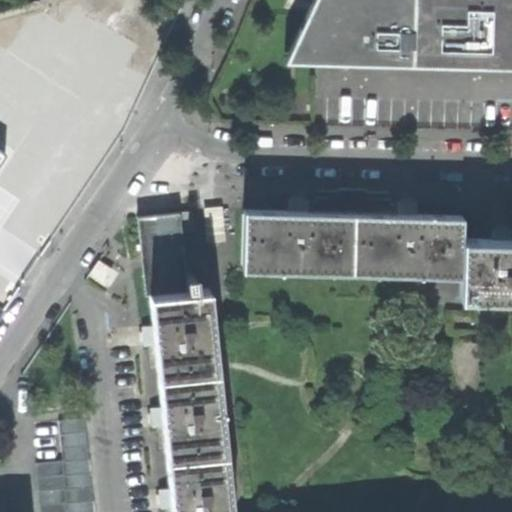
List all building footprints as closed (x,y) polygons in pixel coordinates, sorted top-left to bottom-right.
[(511,0),(316,0),(290,57),(511,66),(511,0)] [(0,192),(7,184),(12,188),(25,172),(20,168),(69,106),(66,104),(63,101),(65,98),(56,71),(28,68),(25,70),(22,68),(19,66),(0,88),(0,192)] [(244,209),(243,268),(460,273),(461,236),(461,216),(417,215),(417,207),(409,207),(398,206),(397,214),(308,211),(307,204),(298,204),(289,204),(289,211),(244,209)] [(147,293),(152,294),(189,290),(189,285),(195,284),(194,273),(187,273),(180,213),(139,217),(143,255),(147,293)] [(491,237),(461,236),(460,273),(459,297),(511,298),(511,237),(510,237),(510,231),(500,231),(491,230),(491,237)] [(230,511),(208,288),(189,290),(152,294),(155,326),(157,345),(163,407),(165,425),(171,487),(173,507),(173,511),(230,511)] [(149,346),(157,345),(155,326),(147,326),(148,336),(149,346)] [(511,353),(481,355),(482,404),(511,403),(511,353)] [(158,426),(165,425),(163,407),(156,408),(157,417),(158,426)] [(67,511),(70,511),(69,511),(96,511),(88,415),(60,417),(64,456),(38,459),(42,511),(67,511)] [(167,508),(173,507),(171,487),(165,488),(166,498),(167,508)]
